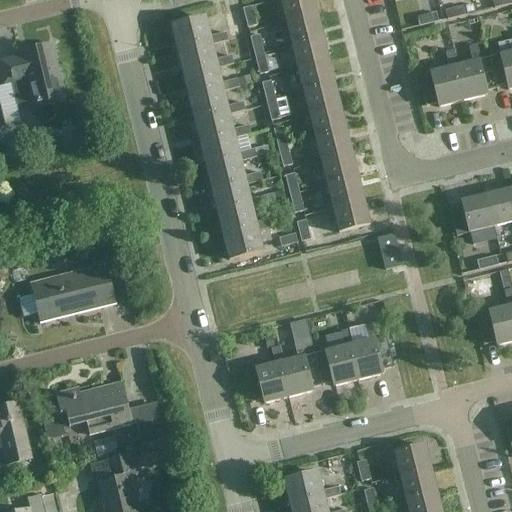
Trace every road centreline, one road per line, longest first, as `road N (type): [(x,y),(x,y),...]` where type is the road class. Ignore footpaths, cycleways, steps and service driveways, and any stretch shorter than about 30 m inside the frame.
road 1 (residential): [(228,464),(451,403),(480,511)]
road 2 (residential): [(117,9),(194,320)]
road 3 (residential): [(511,155),(393,185),(345,0)]
road 4 (residential): [(0,371),(194,320)]
road 5 (residential): [(194,320),(228,464)]
road 6 (residential): [(0,23),(84,2),(117,9)]
